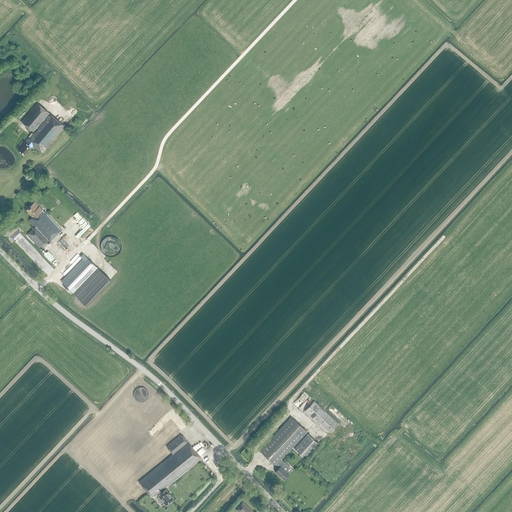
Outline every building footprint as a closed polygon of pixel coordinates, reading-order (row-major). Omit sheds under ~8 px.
[(36,102),(20,121),(32,131),(28,136),(29,137),(28,138),(27,138),(25,141),(23,140),(16,148),(23,154),(32,144),(41,152),(64,127),(36,102)] [(45,213),(44,214),(35,203),(26,211),(31,217),(28,220),(34,228),(26,234),(30,239),(40,251),(61,232),(45,213)] [(66,277),(62,282),(73,293),(86,306),(110,280),(86,257),(83,254),(80,257),(82,259),(66,276),(66,277)] [(310,402),(307,399),(310,395),(305,391),(294,403),(304,412),(309,406),(308,405),(310,402)] [(338,423),(314,401),(304,411),(329,434),(338,423)] [(283,427),(289,433),(298,423),(292,418),(283,427)] [(161,491),(198,461),(201,459),(181,434),(166,447),(172,455),(138,482),(151,498),(156,494),(158,495),(157,495),(165,505),(172,499),(164,489),(162,491),(161,491)] [(314,441),(307,434),(294,449),(305,459),(320,443),(316,439),(314,441)] [(312,465),(331,482),(349,462),(345,459),(350,453),(341,445),(336,451),(329,445),(312,465)] [(285,462),(284,463),(280,467),(275,472),(283,480),(289,473),(287,471),(291,468),(285,462)] [(252,511),(243,502),(236,509),(239,511),(252,511)]
